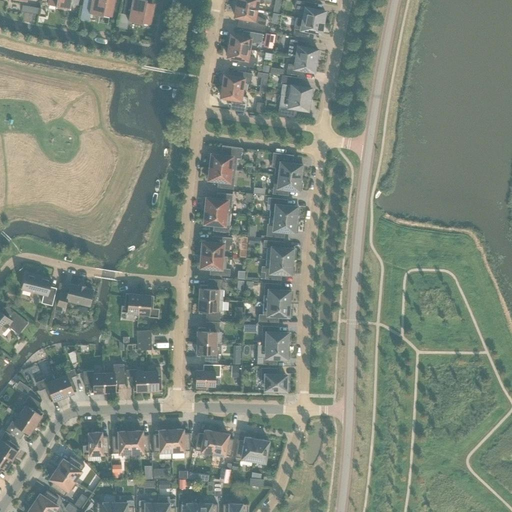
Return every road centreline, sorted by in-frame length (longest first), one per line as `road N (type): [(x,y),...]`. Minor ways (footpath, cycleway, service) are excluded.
road 1 (secondary): [(349,411),(368,147)]
road 2 (residential): [(321,151),(302,410)]
road 3 (unclassified): [(176,407),(65,417),(0,511)]
road 4 (residential): [(0,279),(32,260),(181,282)]
road 5 (secondary): [(368,147),(395,0)]
road 6 (residential): [(181,282),(197,136)]
road 7 (residential): [(324,130),(348,0)]
road 8 (unclassified): [(302,410),(176,407)]
road 9 (residential): [(176,407),(181,282)]
road 10 (residential): [(321,151),(197,136)]
road 11 (residential): [(201,112),(324,130)]
